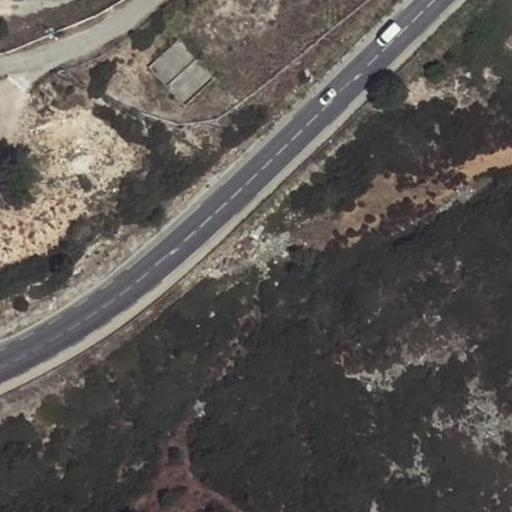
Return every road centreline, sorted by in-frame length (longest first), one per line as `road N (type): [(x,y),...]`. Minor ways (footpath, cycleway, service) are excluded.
road 1 (secondary): [(434,0),(97,312),(0,366)]
road 2 (residential): [(0,66),(82,45),(151,0)]
